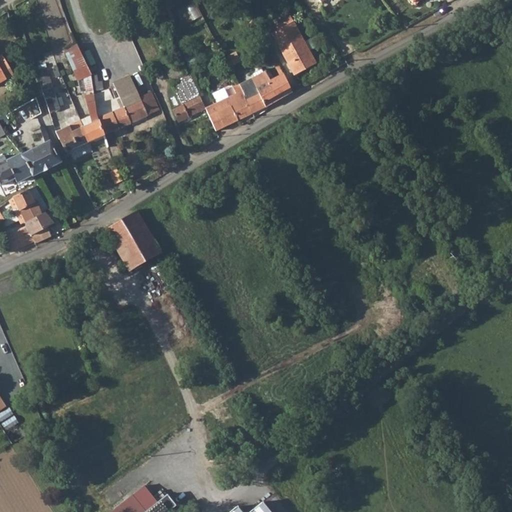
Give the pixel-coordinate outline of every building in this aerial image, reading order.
[(179,11),(174,0),(168,0),(165,2),(169,14),(179,11)] [(196,3),(187,7),(193,20),(202,16),(196,3)] [(291,21),(270,33),(294,75),(315,64),(291,21)] [(90,71),(77,43),(64,49),(77,79),(83,76),(88,95),(85,96),(89,115),(80,119),(82,126),(83,127),(84,127),(88,135),(89,138),(90,139),(91,140),(105,134),(97,118),(96,115),(93,93),(93,84),(90,71)] [(0,81),(13,74),(1,54),(0,54),(0,81)] [(171,74),(174,82),(185,76),(181,67),(171,74)] [(265,70),(239,84),(254,112),(267,105),(292,91),(283,73),(270,80),(265,70)] [(185,76),(174,82),(183,105),(179,107),(174,109),(179,120),(186,117),(206,107),(206,106),(198,90),(192,71),(185,76)] [(123,107),(97,118),(105,134),(160,109),(151,89),(139,95),(131,74),(113,81),(123,107)] [(238,92),(206,107),(216,129),(254,112),(239,84),(239,83),(235,85),(238,92)] [(235,92),(206,106),(206,107),(238,92),(235,85),(233,87),(235,92)] [(52,89),(43,93),(46,102),(51,112),(60,108),(52,89)] [(78,120),(59,130),(68,149),(91,140),(90,139),(89,138),(88,135),(84,127),(83,127),(82,126),(81,127),(78,120)] [(30,130),(40,144),(52,138),(48,124),(44,124),(30,130)] [(40,144),(22,153),(34,171),(35,173),(62,159),(52,138),(40,144)] [(4,145),(0,146),(0,183),(1,184),(16,175),(18,179),(34,171),(22,153),(10,158),(4,145)] [(124,179),(117,166),(108,171),(114,183),(124,179)] [(28,186),(14,196),(28,219),(41,210),(37,197),(35,198),(29,186),(28,186)] [(28,219),(27,226),(34,241),(35,243),(60,230),(55,219),(53,220),(45,208),(41,210),(28,219)] [(137,210),(105,229),(128,272),(136,267),(160,253),(137,210)] [(27,226),(3,237),(10,251),(34,241),(27,226)] [(0,411),(0,419),(2,422),(15,414),(9,406),(0,411)] [(167,511),(177,504),(168,493),(160,499),(147,482),(108,511),(167,511)]
